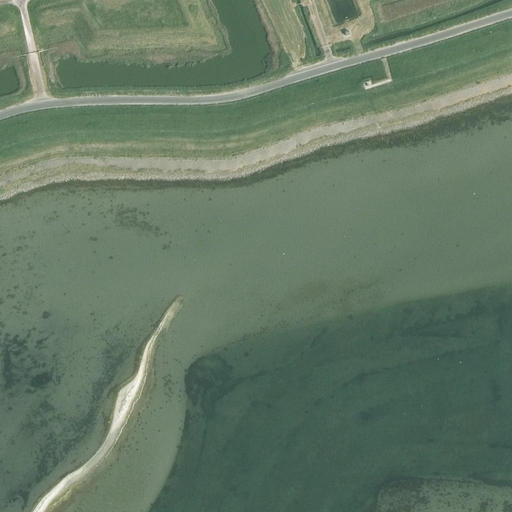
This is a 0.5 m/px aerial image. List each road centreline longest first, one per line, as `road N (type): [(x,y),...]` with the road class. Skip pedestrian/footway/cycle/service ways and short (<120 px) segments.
road 1 (unclassified): [(0,116),(41,102),(215,101),(511,12)]
road 2 (track): [(391,83),(511,46)]
